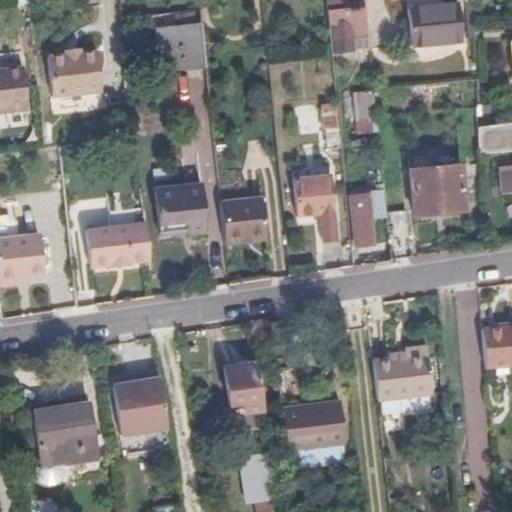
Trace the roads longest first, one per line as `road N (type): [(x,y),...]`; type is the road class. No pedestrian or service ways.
road 1 (residential): [(0,338),(458,272)]
road 2 (unclassified): [(481,511),(458,272)]
